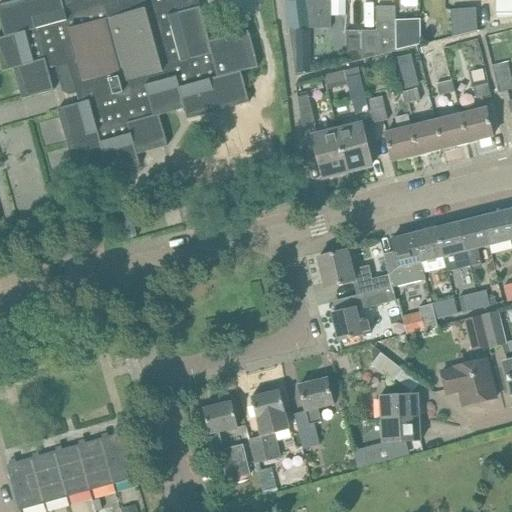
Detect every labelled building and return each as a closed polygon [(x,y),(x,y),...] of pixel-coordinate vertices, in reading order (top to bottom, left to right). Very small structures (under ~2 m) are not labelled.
[(32,0),(0,0),(0,41),(41,31),(32,0)] [(62,0),(76,51),(53,57),(55,66),(62,91),(69,94),(77,92),(80,103),(58,109),(75,171),(106,163),(109,174),(140,165),(137,154),(168,145),(159,115),(184,108),(187,119),(249,102),(241,71),(258,67),(248,31),(209,41),(197,0),(62,0)] [(302,0),(285,1),(289,29),(331,27),(331,16),(331,0),(302,0)] [(331,0),(331,16),(345,16),(345,0),(331,0)] [(511,0),(496,0),(496,17),(511,16),(511,0)] [(363,31),(363,59),(396,51),(396,37),(395,24),(395,5),(377,6),(377,31),(363,31)] [(466,33),(477,30),(476,7),(464,9),(466,33)] [(453,36),(466,33),(464,9),(451,10),(453,36)] [(420,23),(395,24),(396,37),(396,51),(396,53),(420,47),(420,23)] [(347,31),(347,63),(363,59),(363,31),(347,31)] [(310,46),(296,46),(297,73),(310,73),(310,46)] [(496,83),(499,93),(511,89),(511,80),(511,79),(508,61),(493,65),(496,83)] [(357,115),(370,111),(367,100),(358,68),(345,71),(356,112),(357,115)] [(452,81),(436,85),(439,96),(455,92),(452,81)] [(490,95),(487,85),(473,89),(475,98),(490,95)] [(402,94),(406,105),(420,101),(417,90),(402,94)] [(298,98),(302,128),(316,124),(308,95),(298,98)] [(373,123),(388,120),(382,96),(367,100),(370,111),(370,113),(371,113),(373,123)] [(486,109),(461,115),(468,142),(493,136),(486,109)] [(385,133),(387,142),(392,161),(417,155),(411,127),(407,114),(395,117),(398,130),(385,133)] [(461,115),(436,121),(443,149),(468,142),(461,115)] [(436,121),(411,127),(417,155),(443,149),(436,121)] [(337,130),(336,130),(347,172),(372,166),(361,123),(361,124),(337,130)] [(336,130),(313,136),(323,178),(347,172),(336,130)] [(504,211),(481,217),(489,247),(511,241),(504,211)] [(481,217),(459,223),(470,266),(481,263),(478,249),(489,247),(481,217)] [(459,223),(436,228),(444,257),(447,268),(448,272),(470,266),(459,223)] [(444,257),(436,228),(414,234),(422,263),(425,274),(447,268),(444,257)] [(384,254),(389,275),(391,282),(394,282),(395,286),(426,279),(422,263),(414,234),(391,239),(395,252),(384,254)] [(354,281),(358,296),(393,287),(395,286),(394,282),(391,282),(389,275),(372,279),(369,266),(352,270),(347,250),(318,257),(326,288),(354,281)] [(358,296),(361,310),(396,301),(393,287),(358,296)] [(477,293),(481,308),(490,306),(495,305),(493,296),(488,297),(487,290),(477,293)] [(459,297),(463,313),(481,308),(477,293),(459,297)] [(432,304),(436,319),(445,317),(441,302),(432,304)] [(424,328),(437,325),(435,319),(436,319),(432,304),(419,307),(424,328)] [(357,307),(352,309),(332,314),(339,341),(373,332),(369,316),(360,319),(357,307)] [(481,315),(489,347),(489,348),(505,344),(497,311),(481,315)] [(465,319),(473,351),(489,347),(481,315),(465,319)] [(381,353),(373,347),(372,349),(372,350),(372,352),(372,354),(372,356),(373,357),(375,359),(376,360),(371,366),(394,383),(396,380),(412,392),(420,382),(382,353),(381,353)] [(442,373),(442,374),(447,394),(460,390),(464,406),(496,398),(487,359),(455,367),(455,369),(442,373)] [(294,414),(299,433),(303,449),(320,445),(314,423),(321,421),(318,408),(334,404),(332,398),(327,378),(299,385),(306,411),(294,414)] [(249,439),(255,463),(262,494),(278,491),(272,468),(261,470),(260,462),(279,457),(274,433),(289,429),(285,409),(280,390),(251,397),(261,436),(249,439)] [(380,396),(381,420),(420,418),(418,394),(380,396)] [(238,427),(237,421),(232,402),(203,409),(221,482),(251,474),(243,444),(223,449),(218,432),(238,427)] [(420,418),(381,420),(383,443),(421,441),(420,418)] [(114,484),(137,477),(124,433),(101,439),(114,484)] [(91,490),(114,484),(101,439),(78,445),(91,490)] [(68,496),(91,490),(78,445),(55,452),(68,496)] [(379,447),(362,452),(354,455),(358,469),(366,467),(367,468),(393,460),(390,448),(379,447)] [(44,503),(68,496),(55,452),(32,458),(44,503)] [(8,465),(20,510),(44,503),(32,458),(16,463),(15,459),(9,460),(10,464),(8,465)]
